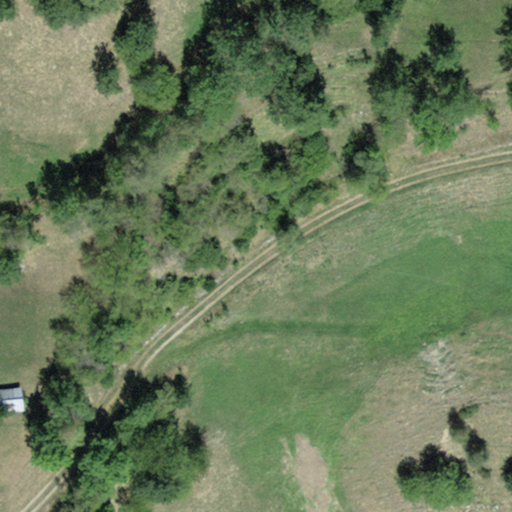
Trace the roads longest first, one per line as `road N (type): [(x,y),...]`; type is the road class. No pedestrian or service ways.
road 1 (track): [(25,511),(75,460),(147,353),(191,312),(363,190),(425,165),(511,152)]
road 2 (track): [(0,191),(36,200),(83,178),(183,107),(223,28),(277,0)]
